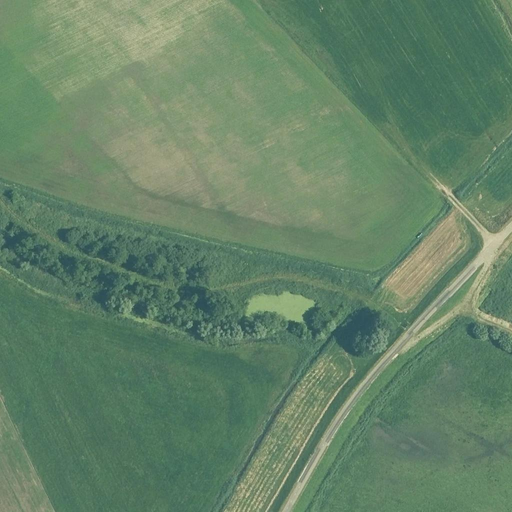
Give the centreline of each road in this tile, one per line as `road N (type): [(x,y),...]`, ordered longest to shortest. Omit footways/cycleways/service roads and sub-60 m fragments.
road 1 (unclassified): [(285,511),(352,400),(511,227)]
road 2 (track): [(398,347),(460,307),(486,253)]
